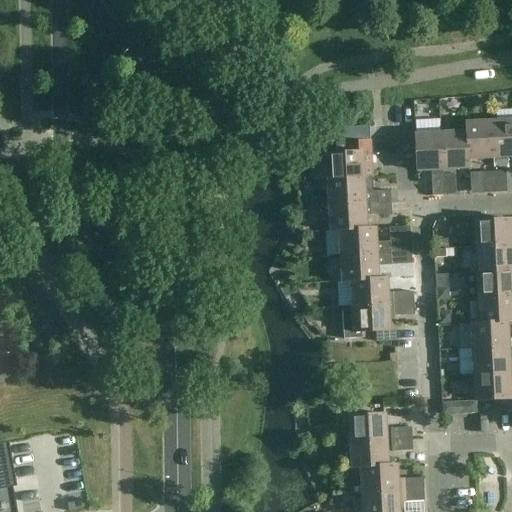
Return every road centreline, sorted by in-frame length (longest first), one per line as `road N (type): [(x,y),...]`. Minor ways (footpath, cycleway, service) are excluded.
road 1 (tertiary): [(58,0),(59,152),(69,194),(154,305),(179,375)]
road 2 (tertiary): [(179,375),(173,123),(151,69),(91,0)]
road 3 (residential): [(439,511),(421,209)]
road 4 (tertiary): [(181,511),(179,375)]
